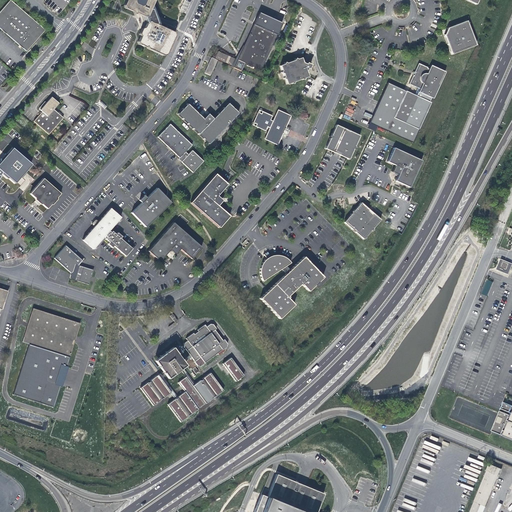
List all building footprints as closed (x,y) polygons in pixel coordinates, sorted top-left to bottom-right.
[(124,0),(122,5),(124,8),(138,14),(141,15),(144,21),(142,25),(136,39),(137,44),(161,54),(165,52),(173,33),(172,31),(156,24),(148,20),(146,16),(150,7),(152,0),(124,0)] [(0,31),(7,38),(26,54),(44,32),(21,12),(10,2),(0,13),(0,31)] [(150,7),(146,16),(148,20),(156,24),(150,7)] [(260,12),(255,24),(279,35),(284,22),(260,12)] [(452,52),(477,43),(467,19),(448,26),(446,29),(444,33),(452,52)] [(255,24),(239,60),(263,71),(279,35),(255,24)] [(281,68),(280,71),(282,71),(284,74),(282,76),(285,77),(286,82),(290,81),(292,82),(293,80),(301,77),(303,78),(304,75),(308,74),(306,69),(307,66),(309,67),(311,61),(306,60),(305,61),(303,61),(301,55),(297,56),(294,56),(293,58),(287,60),(284,59),(283,61),(279,63),(281,68)] [(204,72),(210,75),(216,59),(211,57),(204,72)] [(432,101),(430,100),(432,96),(433,97),(445,70),(431,63),(429,67),(427,66),(427,65),(419,61),(415,70),(416,71),(414,74),(413,74),(409,82),(418,86),(415,93),(406,89),(394,116),(419,128),(432,101)] [(394,116),(406,89),(389,83),(371,123),(414,142),(419,128),(394,116)] [(62,117),(53,108),(57,103),(51,96),(45,102),(44,101),(38,109),(41,111),(32,121),(47,135),(62,117)] [(177,113),(209,142),(238,111),(227,102),(212,117),(207,112),(202,117),(187,103),(177,113)] [(277,143),(283,131),(282,130),(284,125),(285,125),(291,113),(277,107),(272,118),(270,117),(272,114),(259,108),(252,123),(265,129),(267,125),(269,126),(264,137),(277,143)] [(192,144),(170,123),(157,136),(179,157),(178,158),(180,160),(193,172),(203,160),(192,149),(188,153),(185,151),(192,144)] [(335,152),(349,158),(353,148),(356,147),(355,145),(360,134),(336,123),(331,134),(329,135),(330,137),(325,147),(335,152)] [(20,177),(22,177),(27,172),(26,170),(31,164),(24,158),(24,156),(19,151),(17,152),(11,147),(6,153),(5,153),(0,158),(0,160),(0,161),(0,160),(0,171),(1,172),(1,174),(6,178),(8,178),(15,184),(20,177)] [(420,160),(392,147),(386,160),(394,164),(390,171),(397,174),(395,177),(394,180),(408,187),(420,160)] [(215,173),(209,180),(221,190),(228,183),(215,173)] [(58,196),(60,194),(43,178),(30,193),(35,197),(35,200),(40,204),(42,204),(48,208),(51,204),(53,204),(58,198),(58,196)] [(217,194),(221,190),(209,180),(191,202),(219,226),(230,214),(218,204),(223,199),(217,194)] [(139,201),(142,203),(132,213),(146,227),(171,203),(157,189),(147,199),(144,196),(141,199),(139,201)] [(372,229),(374,228),(374,226),(382,217),(372,208),(362,200),(354,209),(352,209),(353,211),(345,220),(364,237),(372,229)] [(121,219),(120,217),(109,207),(98,221),(96,219),(94,219),(93,221),(92,223),(92,225),(94,225),(82,239),(93,248),(94,248),(95,249),(97,247),(96,245),(105,235),(106,236),(105,238),(109,241),(107,243),(112,247),(113,245),(125,256),(132,248),(120,237),(121,236),(117,232),(116,233),(112,230),(110,232),(108,231),(117,220),(119,221),(121,219)] [(148,250),(159,260),(170,249),(175,253),(180,248),(191,258),(202,247),(173,221),(148,250)] [(71,273),(77,265),(80,261),(82,260),(65,245),(54,258),(71,273)] [(270,255),(266,257),(265,257),(263,260),(261,263),(260,264),(260,267),(259,269),(260,273),(260,274),(261,278),(262,279),(281,267),(286,272),(265,292),(260,298),(279,318),(294,304),(288,297),(289,296),(288,295),(300,283),(301,285),(302,283),(309,290),(323,275),(304,255),(289,270),(284,265),(290,261),(288,258),(287,257),(285,256),(283,255),(281,254),(279,254),(276,253),(273,254),(271,254),(270,255)] [(496,268),(506,272),(509,263),(500,259),(496,268)] [(77,265),(71,273),(70,275),(70,278),(88,284),(89,280),(90,278),(92,269),(77,265)] [(487,280),(481,293),(487,295),(492,282),(487,280)] [(0,310),(2,311),(5,302),(8,291),(9,288),(3,287),(3,285),(0,284),(0,310)] [(22,342),(70,357),(76,340),(77,334),(81,324),(54,316),(33,309),(27,326),(22,342)] [(194,335),(193,334),(186,339),(188,342),(184,344),(183,347),(190,355),(191,357),(192,358),(198,366),(198,367),(201,367),(228,348),(228,344),(225,340),(223,341),(215,331),(217,329),(213,325),(211,324),(206,328),(205,325),(198,331),(199,332),(194,335)] [(71,358),(28,345),(13,396),(54,408),(61,387),(56,385),(61,368),(67,370),(71,358)] [(163,354),(154,360),(164,373),(166,376),(170,381),(182,372),(183,371),(185,370),(191,366),(186,358),(176,345),(163,354)] [(231,360),(223,365),(227,370),(230,374),(231,376),(236,383),(244,377),(239,371),(235,365),(231,360)] [(176,400),(168,406),(172,413),(175,416),(180,423),(191,415),(197,411),(198,410),(206,404),(218,395),(223,391),(218,384),(213,377),(211,374),(196,385),(194,386),(193,387),(185,393),(179,398),(176,400)] [(159,377),(158,376),(152,381),(148,384),(140,389),(142,392),(145,396),(150,402),(153,407),(160,402),(171,394),(165,386),(159,377)] [(186,378),(178,384),(183,390),(185,393),(193,387),(191,385),(186,378)] [(511,413),(510,413),(511,407),(511,406),(504,403),(492,432),(501,435),(503,431),(505,432),(503,436),(511,439),(511,413)] [(489,467),(483,483),(494,488),(501,471),(489,467)] [(314,511),(323,493),(275,474),(266,497),(260,494),(252,511),(314,511)] [(484,511),(494,488),(483,483),(471,511),(484,511)]
